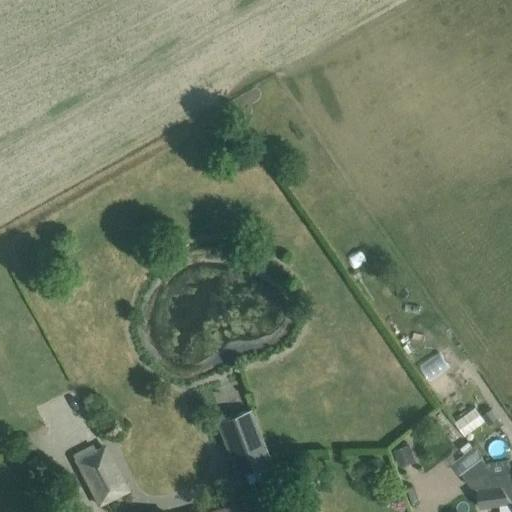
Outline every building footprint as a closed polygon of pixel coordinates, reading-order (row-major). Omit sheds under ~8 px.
[(482,415),(477,407),(456,421),(466,435),(486,420),(482,415)] [(492,408),(482,415),(486,420),(489,424),(499,417),(492,408)] [(233,475),(244,471),(248,482),(271,474),(247,409),(214,421),(233,475)] [(105,442),(74,457),(98,505),(129,490),(105,442)] [(509,459),(482,462),(508,500),(511,499),(511,469),(510,470),(509,459)] [(471,485),(477,487),(480,507),(501,504),(501,511),(511,511),(511,499),(508,500),(482,462),(480,460),(463,472),(471,485)] [(240,511),(238,502),(203,511),(202,507),(185,511),(167,511),(167,509),(154,511),(240,511)]
